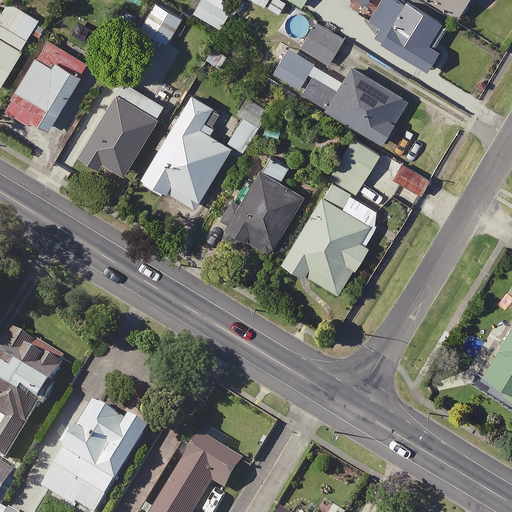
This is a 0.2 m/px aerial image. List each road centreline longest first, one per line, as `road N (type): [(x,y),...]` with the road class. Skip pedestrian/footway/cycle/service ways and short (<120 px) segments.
road 1 (secondary): [(0,191),(353,406)]
road 2 (residential): [(511,139),(353,406)]
road 3 (secondary): [(353,406),(511,502)]
